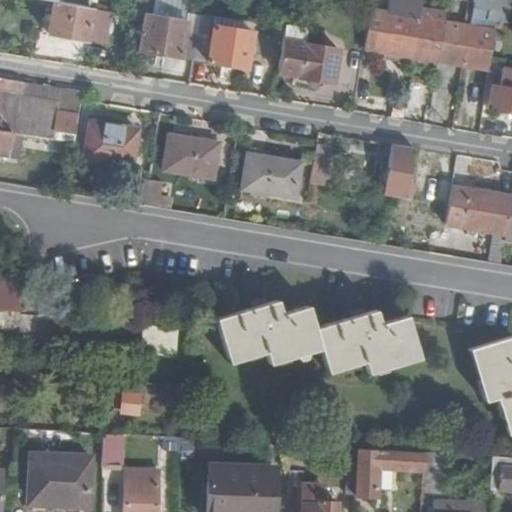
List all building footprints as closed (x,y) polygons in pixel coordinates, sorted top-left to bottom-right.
[(40,0),(53,2),(90,8),(91,0),(40,0)] [(154,0),(152,16),(186,21),(187,13),(189,0),(154,0)] [(439,64),(464,68),(471,28),(475,3),(475,0),(463,0),(469,2),(465,27),(446,24),(439,64)] [(471,28),(497,33),(499,24),(511,26),(511,19),(511,0),(493,0),(492,6),(475,3),(471,28)] [(90,8),(53,2),(47,35),(85,41),(90,8)] [(370,10),(366,31),(363,50),(374,52),(413,59),(420,19),(370,10)] [(138,53),(193,62),(197,36),(201,16),(187,13),(186,21),(152,16),(143,14),(138,53)] [(413,59),(439,64),(446,24),(420,19),(413,59)] [(197,36),(193,62),(246,70),(253,33),(214,26),(211,39),(197,36)] [(284,26),(282,41),(303,45),(305,30),(284,26)] [(464,68),(490,73),(497,33),(471,28),(464,68)] [(332,84),(337,50),(303,45),(282,41),(276,74),(298,77),(298,79),(332,84)] [(494,108),(511,111),(511,73),(508,72),(506,88),(496,87),(494,108)] [(0,80),(0,131),(15,134),(30,137),(73,144),(78,117),(55,112),(57,105),(22,99),(24,85),(0,80)] [(81,95),(24,85),(22,99),(57,105),(55,112),(78,117),(79,109),(81,95)] [(136,133),(88,125),(82,160),(130,169),(136,133)] [(15,134),(0,131),(0,147),(12,150),(15,134)] [(218,147),(167,138),(162,174),(211,183),(218,147)] [(383,197),(390,198),(407,201),(415,150),(392,146),(383,197)] [(329,150),(317,148),(311,185),(324,188),(329,150)] [(300,166),(247,157),(240,192),(295,200),(300,166)] [(148,182),(145,206),(160,208),(163,185),(148,182)] [(490,263),(503,266),(507,240),(511,207),(511,198),(452,189),(446,225),(494,233),(490,263)] [(0,292),(24,295),(25,280),(0,277),(0,292)] [(0,310),(22,313),(24,295),(0,292),(0,310)] [(283,315),(278,302),(216,319),(229,364),(266,354),(270,366),(321,352),(327,376),(365,366),(367,376),(420,362),(408,318),(381,325),(377,311),(315,329),(309,308),(283,315)] [(177,356),(178,325),(142,323),(141,355),(177,356)] [(511,339),(468,350),(484,404),(497,400),(506,436),(511,434),(511,339)] [(122,389),(119,412),(141,415),(144,392),(122,389)] [(124,467),(125,436),(105,435),(104,466),(124,467)] [(357,480),(358,450),(345,450),(344,479),(357,480)] [(425,472),(425,454),(358,450),(357,480),(356,497),(379,499),(381,470),(425,472)] [(438,501),(440,480),(441,455),(425,454),(425,472),(423,499),(438,501)] [(89,506),(92,457),(31,455),(30,490),(68,491),(67,505),(89,506)] [(459,480),(461,456),(441,455),(440,480),(459,480)] [(511,459),(492,458),(490,489),(511,490),(511,459)] [(157,511),(159,472),(126,471),(124,511),(157,511)] [(276,511),(277,474),(209,471),(208,511),(276,511)] [(290,484),(289,511),(338,511),(339,502),(326,502),(327,485),(290,484)]
